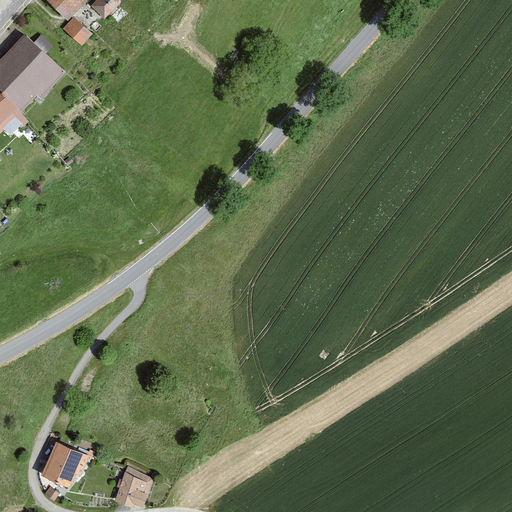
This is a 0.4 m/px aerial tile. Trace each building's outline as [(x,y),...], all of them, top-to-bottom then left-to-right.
[(47,0),(69,20),(88,0),(47,0)] [(96,0),(92,4),(105,17),(121,2),(119,0),(118,0),(96,0)] [(75,16),(65,27),(83,43),(93,32),(75,16)] [(26,31),(0,58),(0,91),(21,111),(37,94),(42,99),(69,71),(26,31)] [(0,134),(9,126),(15,133),(30,119),(21,111),(0,91),(0,134)] [(88,451),(57,437),(43,469),(75,482),(88,451)] [(127,470),(117,499),(134,505),(136,500),(145,503),(149,493),(147,493),(152,479),(127,470)]
